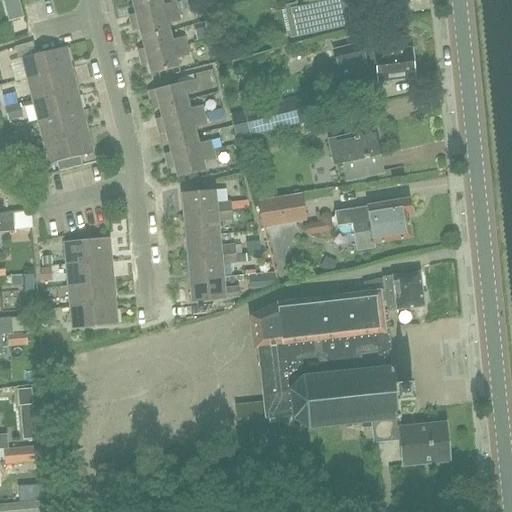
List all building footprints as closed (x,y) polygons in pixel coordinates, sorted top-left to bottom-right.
[(23,18),(17,0),(2,0),(8,22),(23,18)] [(132,24),(178,11),(175,2),(163,5),(161,0),(150,0),(134,4),(137,14),(130,16),(132,24)] [(330,0),(297,8),(296,4),(283,7),(290,39),(349,25),(347,5),(397,0),(330,0)] [(178,11),(132,24),(134,32),(140,31),(143,39),(170,32),(168,24),(181,21),(178,11)] [(170,32),(143,39),(145,49),(137,51),(140,59),(187,46),(185,38),(173,41),(170,32)] [(410,50),(389,53),(385,37),(331,50),(336,69),(330,71),(335,89),(364,82),(378,80),(378,82),(381,82),(382,84),(391,83),(392,80),(413,77),(413,72),(416,72),(414,64),(411,64),(410,50)] [(187,46),(140,59),(143,67),(150,65),(152,75),(180,68),(177,59),(190,56),(187,46)] [(37,56),(22,60),(28,81),(71,70),(65,48),(37,56)] [(71,70),(28,81),(33,102),(76,91),(71,70)] [(161,109),(188,102),(186,94),(199,91),(196,80),(149,93),(152,101),(158,99),(161,109)] [(76,91),(33,102),(39,123),(82,112),(76,91)] [(305,95),(244,110),(245,113),(232,116),(238,135),(250,131),(251,135),(312,119),(305,95)] [(188,102),(161,109),(163,118),(156,120),(158,128),(205,116),(203,107),(190,110),(188,102)] [(82,112),(39,123),(44,144),(87,133),(82,112)] [(205,116),(158,128),(160,136),(168,134),(170,144),(197,137),(195,129),(208,126),(205,116)] [(87,133),(44,144),(50,165),(57,163),(60,173),(83,167),(80,157),(93,154),(87,133)] [(332,167),(342,165),(346,181),(382,172),(374,136),(351,142),(350,135),(327,140),(332,167)] [(197,137),(170,144),(173,153),(165,155),(167,163),(214,151),(212,142),(199,145),(197,137)] [(214,151),(167,163),(169,171),(177,168),(180,179),(206,172),(204,164),(217,160),(214,151)] [(67,178),(74,193),(94,183),(87,168),(67,178)] [(185,217),(232,213),(231,203),(218,204),(217,192),(183,195),(185,217)] [(257,202),(263,229),(306,222),(302,194),(257,202)] [(336,227),(352,224),(357,253),(374,250),(373,244),(412,238),(408,215),(410,215),(407,199),(367,206),(368,207),(350,210),(334,213),(336,227)] [(239,225),(258,223),(256,207),(237,209),(239,225)] [(232,213),(185,217),(187,238),(221,235),(220,223),(233,222),(232,213)] [(0,226),(25,224),(24,214),(0,215),(0,226)] [(221,235),(187,238),(189,260),(236,256),(235,248),(222,249),(221,235)] [(67,266),(111,262),(109,240),(65,244),(67,266)] [(236,256),(189,260),(190,281),(224,278),(223,266),(237,264),(236,256)] [(111,262),(67,266),(69,288),(113,283),(111,262)] [(279,303),(279,305),(251,316),(255,347),(258,347),(259,355),(390,340),(386,312),(424,307),(424,304),(427,302),(426,294),(422,293),(420,272),(392,276),(392,277),(383,278),(383,279),(362,283),(363,293),(279,303)] [(224,278),(190,281),(192,303),(226,300),(226,298),(240,297),(240,289),(225,290),(224,278)] [(113,283),(69,288),(71,309),(115,305),(113,283)] [(115,305),(71,309),(73,331),(117,327),(115,305)] [(0,334),(2,334),(35,331),(34,319),(27,320),(27,318),(11,318),(0,318),(0,334)] [(55,327),(55,318),(46,318),(47,328),(55,327)] [(414,400),(412,386),(412,382),(397,384),(395,368),(393,368),(390,340),(259,355),(266,419),(292,416),(309,428),(371,421),(399,418),(401,418),(399,401),(414,400)] [(34,341),(15,342),(15,353),(34,352),(34,341)] [(33,406),(31,389),(17,391),(18,407),(33,406)] [(388,439),(399,438),(402,467),(448,462),(444,423),(401,428),(399,418),(371,421),(374,444),(388,443),(388,439)] [(7,449),(3,449),(4,463),(31,461),(35,461),(33,447),(30,447),(7,449)] [(0,505),(0,511),(44,511),(44,501),(0,505)]
